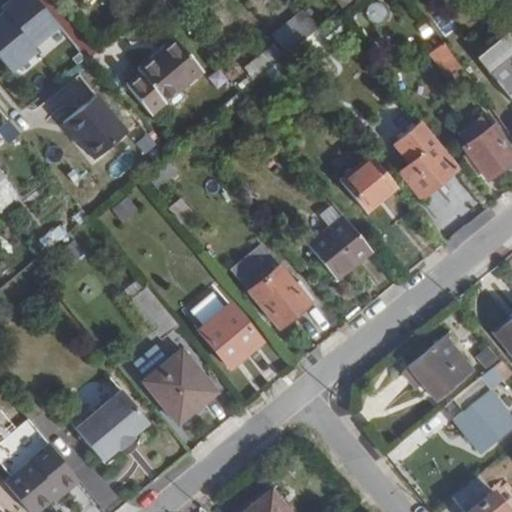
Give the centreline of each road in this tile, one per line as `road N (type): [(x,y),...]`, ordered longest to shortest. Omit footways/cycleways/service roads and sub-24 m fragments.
road 1 (residential): [(511,223),(305,393)]
road 2 (residential): [(305,393),(159,511)]
road 3 (residential): [(305,393),(403,511)]
